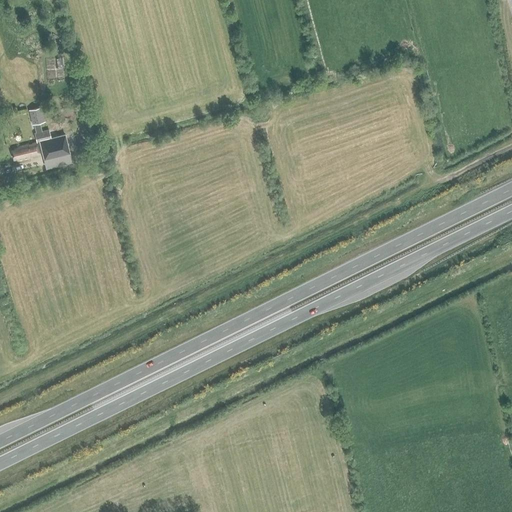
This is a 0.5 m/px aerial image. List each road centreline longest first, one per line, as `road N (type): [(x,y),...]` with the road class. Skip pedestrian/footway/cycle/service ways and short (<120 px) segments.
road 1 (trunk): [(511,189),(0,442)]
road 2 (trunk): [(0,464),(511,211)]
